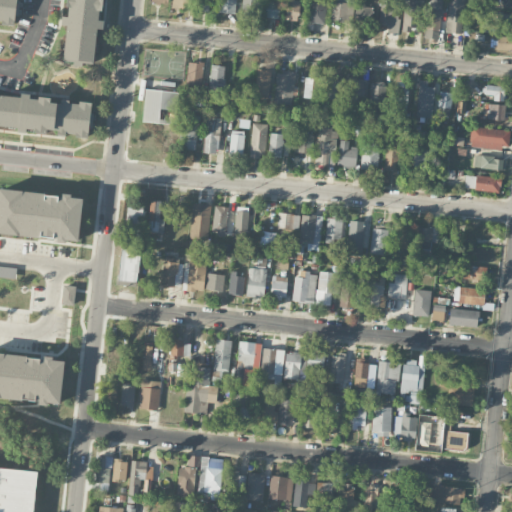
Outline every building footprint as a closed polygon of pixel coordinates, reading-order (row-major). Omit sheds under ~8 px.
[(0,20),(0,0),(17,0),(15,22),(0,20)] [(66,0),(102,0),(95,63),(60,59),(66,0)] [(172,0),(173,8),(188,8),(188,0),(172,0)] [(196,0),(196,10),(210,11),(210,0),(196,0)] [(220,0),(220,12),(236,13),(236,0),(220,0)] [(258,16),(258,0),(241,0),(241,15),(258,16)] [(278,0),(265,0),(265,18),(278,18),(278,0)] [(284,0),(284,20),(298,20),(299,0),(284,0)] [(325,23),(325,0),(309,0),(309,22),(325,23)] [(350,21),(350,0),(331,0),(331,20),(350,21)] [(365,0),(355,0),(356,22),(372,21),(372,7),(366,7),(365,0)] [(400,32),(398,0),(379,0),(380,24),(388,24),(388,33),(400,32)] [(418,30),(422,1),(416,0),(404,0),(402,28),(418,30)] [(448,0),(447,33),(463,33),(464,0),(448,0)] [(439,39),(441,9),(427,8),(425,38),(439,39)] [(511,23),(511,14),(500,13),(499,23),(511,23)] [(511,36),(497,36),(496,50),(511,51),(511,36)] [(202,89),(203,62),(187,62),(186,89),(202,89)] [(208,91),(223,93),(226,66),(211,64),(208,91)] [(269,95),(271,69),(256,68),(255,94),(269,95)] [(274,104),(293,104),(294,73),(276,72),(274,104)] [(304,98),(319,98),(320,78),(304,77),(304,98)] [(367,80),(348,77),(343,106),(362,109),(367,80)] [(339,100),(340,79),(325,79),(325,99),(339,100)] [(434,87),(428,87),(428,81),(419,80),(417,114),(433,114),(434,87)] [(384,108),(385,85),(370,85),(369,107),(384,108)] [(505,86),(486,85),(485,95),(494,95),(493,101),(504,101),(505,86)] [(393,108),(406,110),(409,88),(396,86),(393,108)] [(176,123),(178,91),(145,90),(143,122),(176,123)] [(0,126),(0,91),(92,103),(88,136),(0,126)] [(452,92),(438,92),(437,115),(451,115),(452,92)] [(484,119),(504,120),(505,104),(484,104),(484,119)] [(196,149),(198,116),(182,114),(180,148),(196,149)] [(220,118),(205,117),(204,153),(219,153),(220,118)] [(266,123),(251,123),(250,157),(265,157),(266,123)] [(508,150),(510,131),(472,126),(469,145),(508,150)] [(316,165),(328,165),(329,154),(336,154),(337,128),(317,128),(316,165)] [(229,155),(243,156),(244,131),(231,130),(229,155)] [(284,134),(270,133),(268,156),(282,158),(284,134)] [(295,152),(313,153),(313,134),(296,134),(295,152)] [(403,138),(386,137),(385,169),(402,170),(403,138)] [(357,147),(348,147),(349,140),(339,140),(338,166),(356,167),(357,147)] [(378,170),(379,145),(361,144),(361,169),(378,170)] [(474,168),(505,169),(505,157),(475,156),(474,168)] [(465,189),(501,191),(501,177),(465,175),(465,189)] [(0,231),(0,188),(82,197),(77,240),(0,231)] [(163,233),(165,219),(159,218),(162,201),(151,199),(146,231),(163,233)] [(143,225),(145,204),(128,202),(126,223),(143,225)] [(210,204),(192,204),(191,239),(208,240),(210,204)] [(226,235),(227,206),(214,205),(212,234),(226,235)] [(234,240),(249,240),(249,211),(235,211),(234,240)] [(277,228),(285,229),(284,236),(297,236),(299,214),(278,213),(277,228)] [(324,242),(338,244),(342,220),(328,217),(324,242)] [(364,221),(349,221),(348,245),(363,245),(364,221)] [(415,227),(414,248),(432,249),(433,228),(415,227)] [(389,229),(372,228),(370,254),(387,255),(389,229)] [(407,247),(407,229),(399,229),(398,247),(407,247)] [(259,245),(274,248),(277,233),(262,230),(259,245)] [(141,248),(122,246),(117,280),(137,282),(141,248)] [(180,259),(164,257),(161,285),(178,287),(180,277),(178,276),(180,259)] [(183,290),(204,291),(205,263),(184,263),(183,290)] [(486,267),(472,266),(470,279),(484,281),(486,267)] [(265,297),(266,268),(248,268),(247,297),(265,297)] [(293,301),(314,302),(315,272),(294,271),(293,301)] [(332,305),(333,272),(318,271),(316,305),(332,305)] [(223,291),(224,275),(207,273),(206,290),(223,291)] [(243,295),(244,274),(230,273),(228,294),(243,295)] [(388,297),(406,298),(407,275),(394,274),(394,283),(388,282),(388,297)] [(270,298),(286,299),(287,276),(272,275),(270,298)] [(365,281),(364,307),(381,308),(383,277),(374,276),(374,281),(365,281)] [(358,278),(341,277),(340,307),(357,308),(358,278)] [(76,286),(63,285),(61,303),(74,305),(76,286)] [(485,305),(486,288),(459,287),(459,303),(485,305)] [(429,316),(431,290),(414,289),(412,315),(429,316)] [(432,321),(444,322),(445,306),(433,305),(432,321)] [(478,327),(479,310),(450,309),(449,325),(478,327)] [(170,358),(183,359),(183,339),(171,339),(170,358)] [(222,370),(229,370),(230,340),(214,339),(213,381),(222,381),(222,370)] [(236,381),(244,381),(245,368),(254,368),(256,342),(237,341),(236,381)] [(152,346),(145,346),(143,369),(151,370),(152,346)] [(282,381),(283,349),(261,348),(259,380),(282,381)] [(325,350),(308,349),(307,373),(324,374),(325,350)] [(0,396),(0,352),(65,360),(60,404),(0,396)] [(285,352),(284,379),(304,379),(304,369),(301,369),(301,352),(285,352)] [(332,354),(329,382),(342,383),(345,355),(332,354)] [(376,393),(397,394),(398,362),(378,361),(376,393)] [(375,379),(377,364),(356,362),(353,386),(367,388),(368,378),(375,379)] [(425,366),(405,364),(402,393),(411,394),(410,401),(420,403),(421,392),(422,392),(425,366)] [(185,412),(206,413),(208,367),(196,367),(195,378),(186,378),(185,412)] [(139,409),(158,410),(160,381),(141,379),(139,409)] [(441,386),(448,386),(447,404),(473,405),(474,381),(441,379),(441,386)] [(133,406),(135,385),(122,384),(120,404),(133,406)] [(252,417),(253,395),(233,394),(232,417),(252,417)] [(277,422),(277,410),(274,410),(274,399),(257,398),(257,422),(277,422)] [(294,425),(296,400),(279,399),(278,424),(294,425)] [(366,428),(365,407),(349,407),(350,429),(366,428)] [(372,434),(390,435),(391,407),(373,407),(372,434)] [(301,427),(318,428),(319,409),(302,408),(301,427)] [(416,415),(395,414),(394,437),(402,437),(402,441),(415,441),(416,415)] [(417,445),(428,446),(429,424),(419,423),(417,445)] [(451,423),(443,423),(442,449),(466,450),(467,432),(450,431),(451,423)] [(177,497),(196,498),(197,456),(188,455),(188,467),(178,467),(177,497)] [(111,457),(98,456),(97,490),(110,490),(111,457)] [(222,459),(202,457),(197,499),(203,500),(204,492),(218,494),(222,459)] [(126,479),(127,460),(113,460),(112,478),(126,479)] [(0,511),(0,467),(37,472),(32,511),(0,511)] [(236,487),(245,487),(246,473),(224,472),(223,495),(236,496),(236,487)] [(263,499),(264,473),(247,473),(246,499),(263,499)] [(291,501),(293,478),(271,475),(268,498),(291,501)] [(310,479),(296,478),(293,503),(308,504),(310,479)] [(331,499),(331,482),(316,483),(317,500),(331,499)] [(461,505),(464,488),(434,484),(432,501),(461,505)] [(378,511),(381,491),(365,489),(362,511),(378,511)] [(354,492),(340,491),(339,503),(345,503),(345,510),(359,510),(359,500),(353,500),(354,492)] [(193,511),(194,503),(175,501),(173,511),(193,511)]
